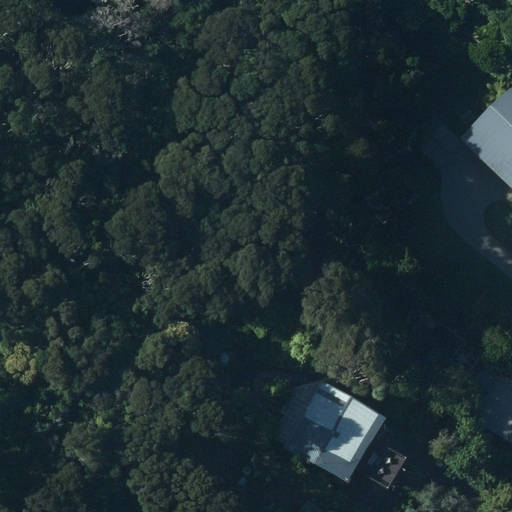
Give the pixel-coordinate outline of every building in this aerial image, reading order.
[(511,85),(510,84),(460,136),(511,185),(511,85)] [(219,332),(207,355),(218,361),(230,339),(219,332)] [(474,377),(492,389),(474,417),(511,441),(511,377),(501,370),(500,372),(484,361),(474,377)] [(321,378),(284,446),(346,480),(383,412),(321,378)] [(294,511),(322,511),(307,497),(293,511),(294,511)]
